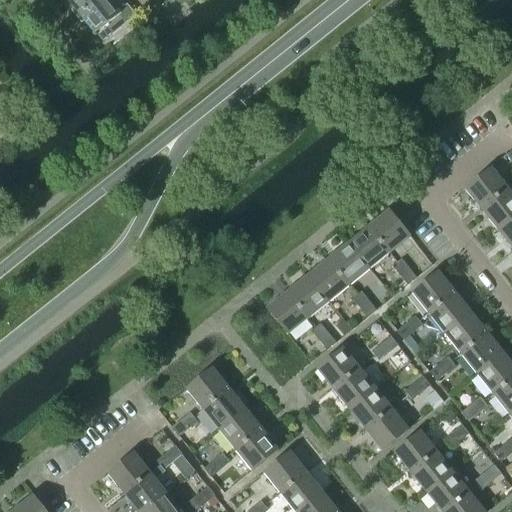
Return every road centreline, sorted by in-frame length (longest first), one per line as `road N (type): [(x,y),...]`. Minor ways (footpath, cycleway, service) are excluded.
road 1 (secondary): [(0,349),(119,254),(182,133)]
road 2 (residential): [(511,306),(426,200),(510,131)]
road 3 (secondary): [(182,133),(0,271)]
road 4 (secondary): [(182,133),(349,0)]
road 5 (residential): [(92,511),(71,486),(155,416)]
